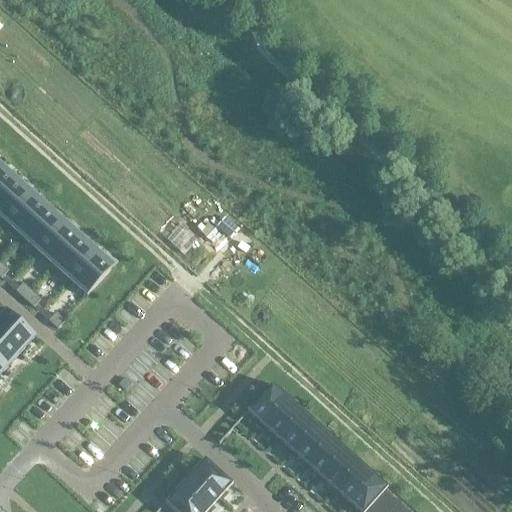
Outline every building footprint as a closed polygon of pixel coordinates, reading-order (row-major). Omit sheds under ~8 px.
[(0,165),(0,198),(16,181),(0,165)] [(16,181),(0,198),(0,219),(5,225),(32,195),(16,181)] [(32,195),(5,225),(22,239),(49,210),(32,195)] [(49,210),(22,239),(38,254),(65,224),(49,210)] [(65,224),(38,254),(54,269),(81,239),(65,224)] [(81,239),(54,269),(70,283),(97,254),(81,239)] [(97,254),(70,283),(87,298),(114,268),(97,254)] [(0,264),(0,278),(1,280),(9,272),(0,264)] [(23,285),(15,293),(24,300),(31,292),(23,285)] [(31,292),(24,300),(33,309),(41,301),(31,292)] [(5,311),(0,317),(0,335),(21,354),(35,338),(5,311)] [(56,314),(48,323),(57,331),(65,322),(56,314)] [(0,335),(0,365),(6,371),(21,354),(0,335)] [(261,426),(286,398),(272,385),(247,413),(261,426)] [(275,439),(301,411),(286,398),(261,426),(275,439)] [(290,452),(315,424),(301,411),(275,439),(290,452)] [(304,465),(329,437),(315,424),(290,452),(304,465)] [(318,478),(344,450),(329,437),(304,465),(318,478)] [(333,491),(358,463),(344,450),(318,478),(333,491)] [(204,460),(191,475),(219,500),(232,486),(204,460)] [(347,504),(373,476),(358,463),(333,491),(347,504)] [(208,511),(219,500),(191,475),(178,490),(202,511),(208,511)] [(356,511),(365,511),(387,489),(373,476),(347,504),(356,511)] [(412,511),(387,489),(365,511),(412,511)] [(202,511),(178,490),(164,505),(172,511),(202,511)]
